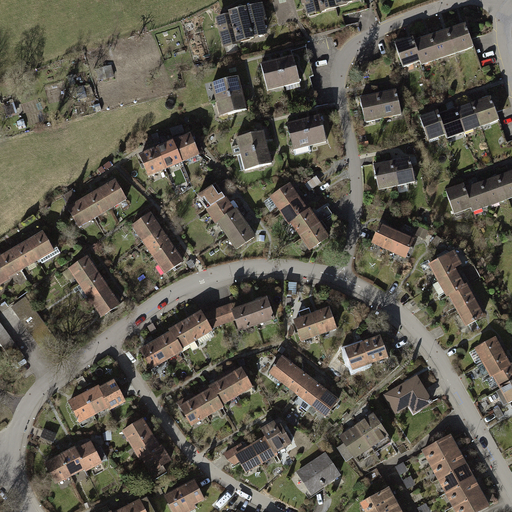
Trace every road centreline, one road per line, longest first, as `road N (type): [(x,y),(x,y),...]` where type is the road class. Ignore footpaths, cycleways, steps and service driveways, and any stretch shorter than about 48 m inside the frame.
road 1 (residential): [(341,276),(358,203),(336,65),(373,32),(465,0)]
road 2 (residential): [(341,276),(390,304),(429,344),(511,489)]
road 3 (residential): [(107,338),(226,272),(283,266),(341,276)]
road 4 (residential): [(107,338),(195,456),(284,511)]
road 5 (residential): [(4,455),(36,397),(107,338)]
